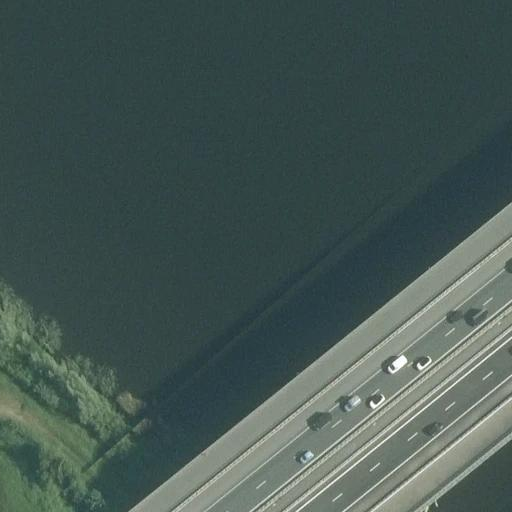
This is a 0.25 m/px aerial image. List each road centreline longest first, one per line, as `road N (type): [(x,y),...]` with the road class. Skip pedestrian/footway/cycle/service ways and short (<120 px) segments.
road 1 (unclassified): [(511,225),(154,511)]
road 2 (motorway): [(511,283),(226,511)]
road 3 (motorway): [(320,511),(511,358)]
